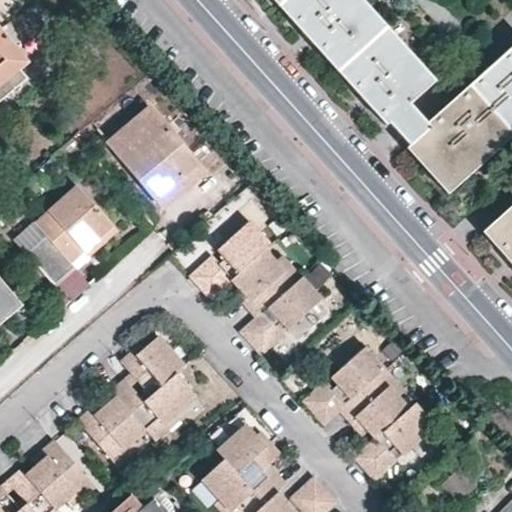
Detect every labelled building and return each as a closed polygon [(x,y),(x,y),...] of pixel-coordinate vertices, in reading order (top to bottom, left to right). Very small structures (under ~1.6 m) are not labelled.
[(15,52),(24,63),(42,84),(83,51),(82,48),(43,0),(0,0),(0,34),(2,34),(15,52)] [(434,80),(393,33),(380,20),(379,19),(361,0),(271,0),(384,125),(388,122),(408,145),(405,148),(445,194),(511,133),(511,44),(427,121),(409,103),(434,80)] [(8,57),(15,52),(2,34),(0,34),(0,86),(6,93),(18,83),(21,74),(17,68),(8,57)] [(17,68),(24,63),(15,52),(8,57),(17,68)] [(162,210),(205,173),(150,109),(106,145),(162,210)] [(96,241),(104,244),(116,233),(76,188),(35,223),(45,237),(30,248),(28,247),(24,250),(55,286),(74,269),(70,264),(67,259),(79,249),(83,253),(96,241)] [(511,205),(481,233),(511,267),(511,205)] [(265,244),(244,221),(238,227),(213,250),(223,261),(218,266),(194,287),(205,298),(227,278),(258,250),(265,244)] [(87,258),(104,244),(96,241),(83,253),(87,258)] [(70,264),(83,253),(79,249),(67,259),(70,264)] [(278,272),(269,263),(258,250),(227,278),(237,288),(248,301),(254,296),(264,306),(296,277),(285,265),(278,272)] [(218,266),(207,254),(185,276),(190,282),(194,287),(218,266)] [(285,265),(277,256),(269,263),(278,272),(285,265)] [(317,300),(296,277),(264,306),(252,316),(235,331),(246,343),(269,322),(275,318),(284,329),(317,300)] [(0,314),(1,314),(5,319),(20,307),(0,283),(0,314)] [(264,306),(254,296),(248,301),(237,288),(231,294),(252,316),(264,306)] [(279,333),(269,322),(246,343),(250,347),(256,354),(279,333)] [(180,364),(154,333),(143,343),(131,353),(138,361),(128,370),(148,392),(172,371),(180,364)] [(406,345),(398,336),(382,350),(390,359),(406,345)] [(138,361),(131,353),(143,343),(139,339),(117,358),(128,370),(138,361)] [(380,369),(368,356),(359,346),(327,375),(337,386),(332,391),(309,412),(319,423),(336,408),(347,398),(380,369)] [(392,397),(383,387),(390,381),(380,369),(347,398),(357,409),(351,414),(362,425),(372,436),(403,409),(392,397)] [(192,393),(172,371),(148,392),(143,397),(123,375),(110,387),(115,392),(146,428),(155,438),(166,427),(160,421),(172,411),(192,393)] [(321,380),(298,401),(303,405),(309,412),(332,391),(321,380)] [(399,390),(390,381),(383,387),(392,397),(399,390)] [(146,428),(115,392),(105,401),(89,415),(93,420),(85,427),(118,464),(129,454),(123,448),(135,438),(146,428)] [(105,401),(99,395),(75,415),(85,427),(93,420),(89,415),(105,401)] [(357,409),(347,398),(336,408),(356,430),(362,425),(351,414),(357,409)] [(431,425),(410,402),(403,409),(372,436),(349,456),(360,468),(382,447),(388,442),(398,453),(431,425)] [(177,418),(172,411),(160,421),(166,427),(177,418)] [(262,446),(251,435),(242,424),(214,448),(221,456),(244,482),(265,465),(254,453),(262,446)] [(276,454),(256,431),(251,435),(262,446),(254,453),(265,465),(276,454)] [(63,447),(53,435),(30,455),(36,462),(53,447),(58,452),(63,447)] [(140,445),(135,438),(123,448),(129,454),(140,445)] [(95,484),(63,447),(58,452),(53,447),(36,462),(25,471),(56,506),(66,498),(77,488),(82,495),(95,484)] [(393,458),(382,447),(360,468),(364,473),(369,479),(393,458)] [(249,488),(244,482),(221,456),(199,476),(217,497),(227,508),(222,511),(250,511),(273,492),(282,485),(270,471),(249,488)] [(25,471),(20,465),(7,477),(26,498),(20,503),(10,511),(60,511),(56,506),(25,471)] [(320,488),(309,477),(287,497),(298,509),(320,488)] [(0,511),(10,511),(20,503),(1,482),(0,482),(0,511)] [(82,495),(77,488),(66,498),(71,505),(82,495)] [(317,511),(331,501),(320,488),(298,509),(301,511),(317,511)] [(291,511),(273,492),(250,511),(291,511)] [(166,511),(154,498),(141,510),(128,496),(109,511),(166,511)] [(222,511),(227,508),(217,497),(211,503),(219,511),(222,511)] [(511,511),(511,499),(499,511),(511,511)]
